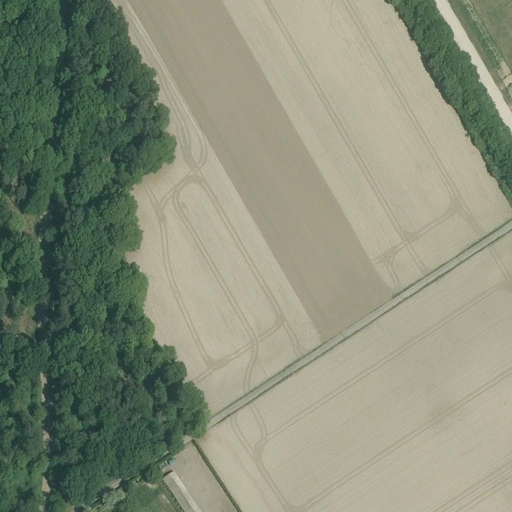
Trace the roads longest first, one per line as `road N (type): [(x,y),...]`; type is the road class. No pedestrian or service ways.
road 1 (unclassified): [(511,227),(77,511)]
road 2 (unknown): [(47,511),(54,186),(72,0)]
